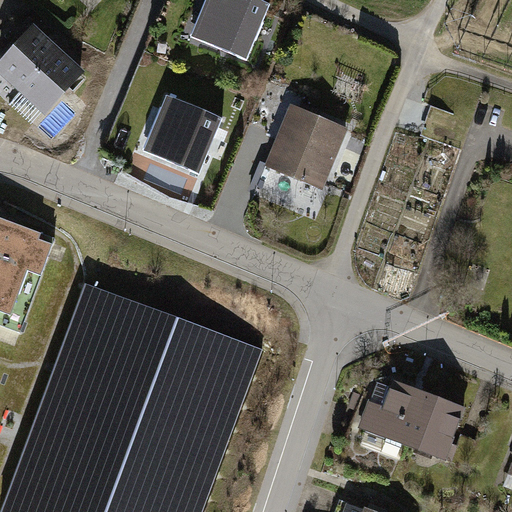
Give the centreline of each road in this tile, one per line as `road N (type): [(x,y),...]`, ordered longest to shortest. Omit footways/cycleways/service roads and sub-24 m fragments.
road 1 (residential): [(0,159),(335,294)]
road 2 (track): [(444,0),(335,294)]
road 3 (residential): [(275,511),(326,364),(335,294)]
road 4 (residential): [(335,294),(511,367)]
